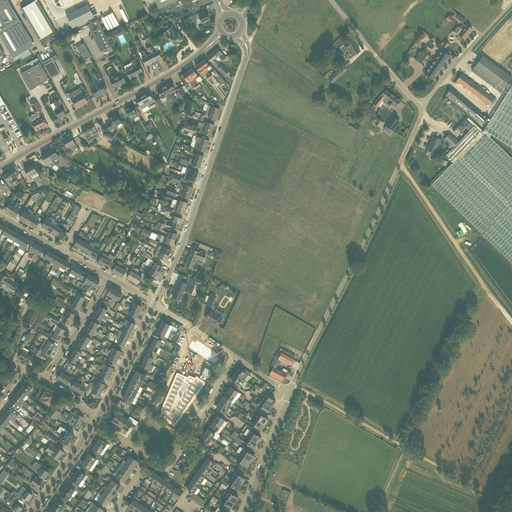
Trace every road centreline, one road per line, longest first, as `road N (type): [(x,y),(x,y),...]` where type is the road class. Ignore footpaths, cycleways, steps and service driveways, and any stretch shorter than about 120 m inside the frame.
road 1 (unclassified): [(293,384),(420,116),(331,0)]
road 2 (unclassified): [(156,303),(246,55),(237,33)]
road 3 (tertiary): [(0,168),(169,74),(223,33)]
road 4 (residential): [(233,354),(166,470),(150,458)]
road 5 (unclassified): [(97,420),(156,303)]
road 6 (track): [(293,384),(406,448)]
road 7 (residential): [(243,511),(289,393)]
road 8 (residential): [(108,276),(0,213)]
road 9 (residential): [(45,380),(108,276)]
